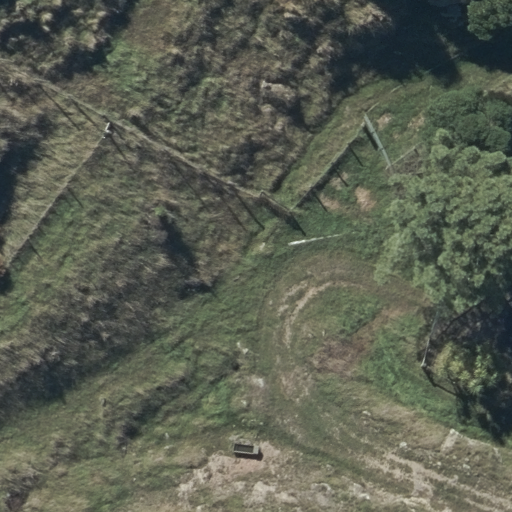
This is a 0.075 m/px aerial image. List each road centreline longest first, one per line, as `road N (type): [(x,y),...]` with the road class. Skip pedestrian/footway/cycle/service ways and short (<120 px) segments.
road 1 (track): [(511,53),(423,124),(312,255),(288,362),(351,433),(511,488)]
road 2 (track): [(511,303),(387,282),(300,309)]
